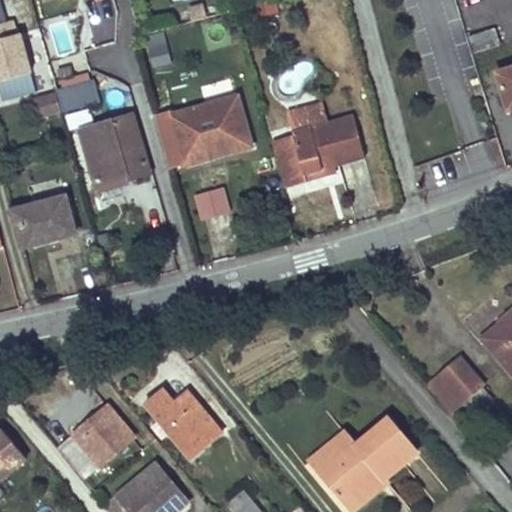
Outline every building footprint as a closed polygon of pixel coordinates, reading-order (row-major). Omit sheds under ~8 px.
[(257,14),(278,8),(276,0),(258,0),(253,1),(257,14)] [(276,0),(278,8),(285,6),(283,0),(276,0)] [(478,0),(461,0),(458,1),(474,53),(500,45),(492,22),(486,24),(478,0)] [(12,19),(0,21),(0,79),(30,71),(20,32),(16,33),(12,19)] [(146,35),(153,67),(172,63),(164,31),(146,35)] [(511,68),(501,72),(511,107),(511,106),(511,68)] [(63,70),(51,72),(57,93),(62,112),(95,103),(90,85),(70,89),(63,70)] [(36,90),(30,71),(0,79),(0,94),(1,99),(36,90)] [(57,93),(34,99),(39,119),(62,112),(57,93)] [(239,98),(171,117),(185,165),(202,160),(202,156),(250,143),(239,98)] [(271,137),(284,184),(306,178),(305,173),(334,164),(367,155),(355,113),(327,121),(321,100),(287,110),(293,130),(271,137)] [(69,128),(94,122),(89,106),(65,112),(69,128)] [(134,116),(85,130),(100,183),(128,175),(129,178),(150,172),(134,116)] [(306,178),(336,170),(334,164),(305,173),(306,178)] [(200,218),(232,211),(226,185),(194,192),(200,218)] [(66,198),(13,211),(23,247),(75,233),(66,198)] [(502,325),(484,340),(511,370),(511,311),(499,322),(502,325)] [(461,363),(436,385),(460,414),(469,407),(477,415),(486,407),(490,410),(497,405),(461,363)] [(166,391),(150,404),(160,416),(153,423),(158,431),(166,425),(192,457),(221,433),(189,393),(176,403),(166,391)] [(110,408),(60,449),(84,478),(135,437),(110,408)] [(352,439),(316,468),(343,500),(378,471),(383,477),(415,451),(387,418),(356,444),(352,439)] [(344,429),(309,458),(316,468),(352,439),(344,429)] [(0,430),(0,482),(26,459),(1,430),(0,430)] [(157,465),(107,506),(112,511),(163,511),(179,498),(165,481),(169,479),(157,465)] [(410,507),(427,492),(407,470),(391,485),(410,507)] [(378,471),(343,500),(352,511),(389,482),(383,477),(378,471)] [(262,511),(246,491),(231,503),(237,511),(262,511)]
